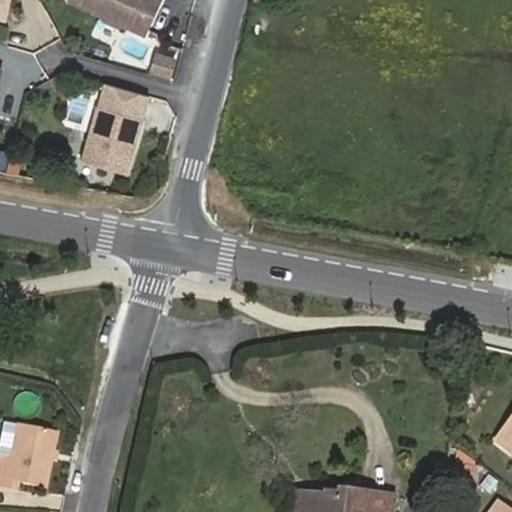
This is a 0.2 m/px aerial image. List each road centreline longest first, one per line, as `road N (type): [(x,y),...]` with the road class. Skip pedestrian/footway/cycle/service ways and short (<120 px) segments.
road 1 (tertiary): [(167,248),(511,311)]
road 2 (residential): [(97,511),(167,248)]
road 3 (residential): [(167,248),(237,0)]
road 4 (tertiary): [(0,217),(167,248)]
